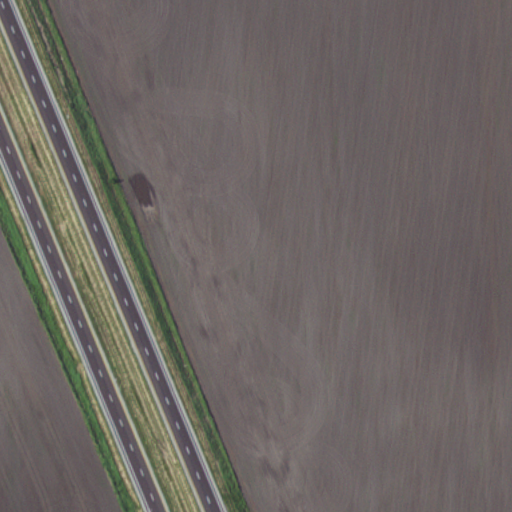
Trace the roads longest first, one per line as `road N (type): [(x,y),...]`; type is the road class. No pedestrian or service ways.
road 1 (trunk): [(223,511),(7,0)]
road 2 (trunk): [(0,128),(159,511)]
